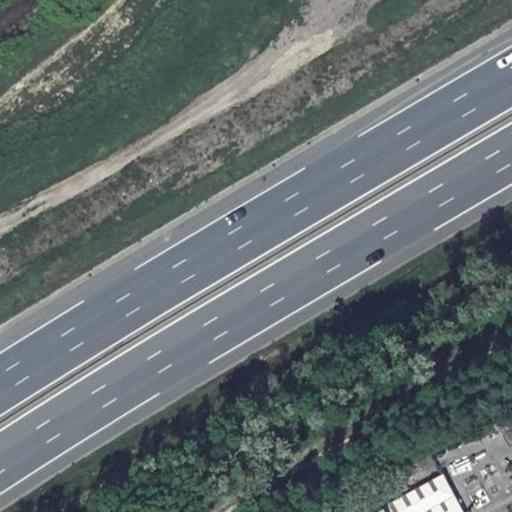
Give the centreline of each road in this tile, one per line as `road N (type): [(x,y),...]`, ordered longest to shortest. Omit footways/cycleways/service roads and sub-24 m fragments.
road 1 (trunk): [(511,78),(0,385)]
road 2 (trunk): [(511,21),(360,88),(207,170),(0,304)]
road 3 (trunk): [(36,440),(511,153)]
road 4 (track): [(0,213),(248,69),(339,0)]
